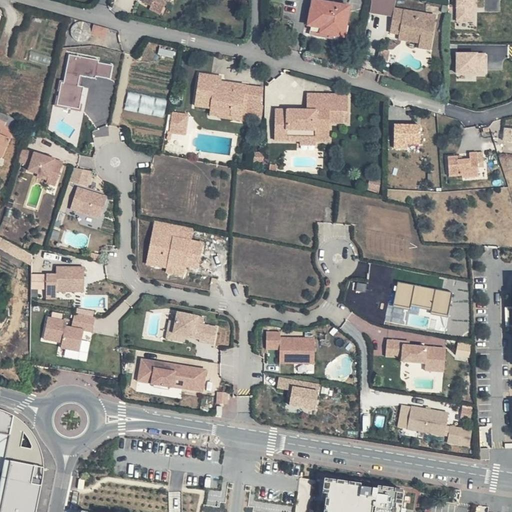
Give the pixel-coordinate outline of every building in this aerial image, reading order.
[(139,0),(134,10),(144,14),(146,9),(156,14),(163,0),(139,0)] [(361,0),(341,0),(341,7),(360,10),(361,0)] [(457,0),(457,21),(476,21),(475,0),(457,0)] [(336,7),(299,1),(297,11),(301,12),(298,27),(309,29),(308,35),(321,37),(324,26),(333,27),(336,7)] [(156,14),(146,9),(144,14),(142,19),(152,23),(156,14)] [(428,20),(386,12),(381,37),(392,39),(393,35),(413,39),(411,48),(411,53),(422,55),(428,20)] [(108,27),(96,24),(94,33),(106,36),(108,27)] [(413,39),(393,35),(392,39),(391,45),(411,48),(413,39)] [(488,73),(487,51),(456,52),(457,74),(488,73)] [(67,54),(60,105),(79,108),(84,74),(112,79),(114,61),(67,54)] [(173,72),(134,65),(130,85),(169,93),(173,72)] [(206,83),(190,80),(184,107),(201,112),(221,115),(220,124),(229,126),(232,107),(238,108),(235,125),(248,127),(254,93),(225,87),(224,94),(205,89),(206,83)] [(168,100),(130,92),(127,108),(165,115),(168,100)] [(299,110),(285,110),(285,115),(279,118),(267,118),(267,140),(293,140),(308,140),(322,140),(322,122),(336,122),(336,111),(340,111),(340,94),(299,94),(299,110)] [(285,110),(267,109),(267,118),(279,118),(285,115),(285,110)] [(176,111),(172,130),(185,133),(189,114),(176,111)] [(221,115),(201,112),(199,120),(220,124),(221,115)] [(5,127),(0,125),(0,162),(4,164),(15,137),(3,132),(5,127)] [(511,128),(498,128),(497,143),(511,143),(511,128)] [(257,148),(247,147),(246,158),(257,158),(257,148)] [(65,162),(24,148),(20,161),(32,165),(30,170),(40,173),(59,180),(65,162)] [(470,155),(470,154),(462,154),(462,160),(454,161),(450,161),(450,156),(440,157),(440,174),(453,175),(453,178),(471,177),(471,168),(470,165),(470,155)] [(95,170),(76,166),(71,182),(81,184),(90,186),(95,170)] [(59,180),(40,173),(39,176),(49,180),(48,183),(57,186),(59,180)] [(109,197),(80,187),(72,209),(102,219),(109,197)] [(194,238),(196,226),(155,219),(147,264),(167,268),(167,273),(186,276),(188,266),(201,268),(205,240),(194,238)] [(12,251),(0,244),(0,247),(11,253),(12,251)] [(43,275),(32,274),(31,292),(42,292),(71,293),(71,267),(43,266),(43,275)] [(448,312),(453,291),(400,280),(395,302),(448,312)] [(47,317),(44,339),(63,342),(62,348),(82,350),(84,329),(94,330),(96,311),(75,309),(74,321),(47,317)] [(172,309),(168,339),(188,342),(188,339),(217,343),(219,325),(206,323),(207,314),(172,309)] [(271,327),(257,325),(255,342),(269,343),(267,357),(302,360),(304,335),(270,332),(271,327)] [(391,338),(375,336),(373,352),(389,354),(389,358),(413,361),(413,363),(431,365),(434,347),(397,343),(391,342),(391,338)] [(138,383),(205,391),(208,366),(141,358),(138,383)] [(317,410),(322,383),(280,375),(278,387),(293,390),(290,405),(317,410)] [(217,403),(229,403),(229,391),(218,391),(217,403)] [(0,511),(36,511),(45,463),(27,460),(29,447),(20,446),(21,443),(10,441),(16,409),(0,406),(0,511)] [(411,409),(396,406),(392,428),(429,436),(434,413),(415,410),(414,412),(411,412),(411,409)] [(470,446),(473,429),(451,425),(448,441),(470,446)] [(446,429),(435,427),(432,443),(443,445),(446,429)] [(361,483),(325,477),(322,493),(326,494),(323,511),(400,511),(404,489),(378,485),(377,488),(361,485),(361,483)]
